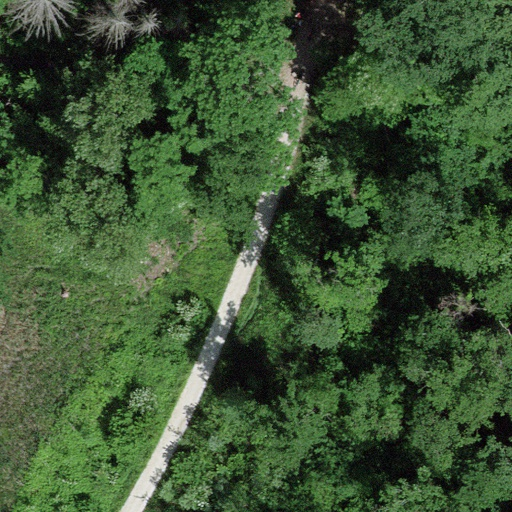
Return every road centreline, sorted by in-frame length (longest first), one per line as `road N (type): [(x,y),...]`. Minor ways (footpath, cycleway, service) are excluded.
road 1 (track): [(299,64),(262,211),(208,354),(125,511)]
road 2 (track): [(299,64),(0,48)]
road 3 (track): [(511,19),(371,31),(299,64)]
